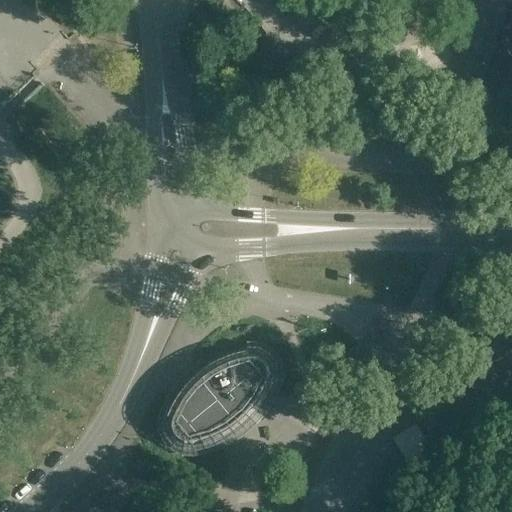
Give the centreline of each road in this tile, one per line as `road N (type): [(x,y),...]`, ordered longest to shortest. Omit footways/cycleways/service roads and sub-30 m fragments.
road 1 (tertiary): [(511,219),(192,213)]
road 2 (tertiary): [(194,247),(401,239),(511,244)]
road 3 (tertiary): [(32,511),(96,443),(131,386),(145,344)]
road 4 (unclassified): [(161,72),(159,231)]
road 5 (unclassified): [(192,213),(179,117),(161,72)]
